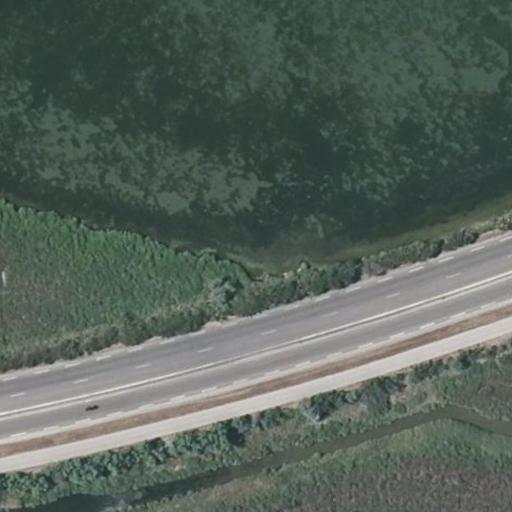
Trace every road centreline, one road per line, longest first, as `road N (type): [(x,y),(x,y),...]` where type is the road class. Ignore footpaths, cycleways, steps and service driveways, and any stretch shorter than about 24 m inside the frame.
road 1 (primary): [(511,247),(343,310),(93,377),(0,393)]
road 2 (primary): [(0,429),(368,333),(511,285)]
